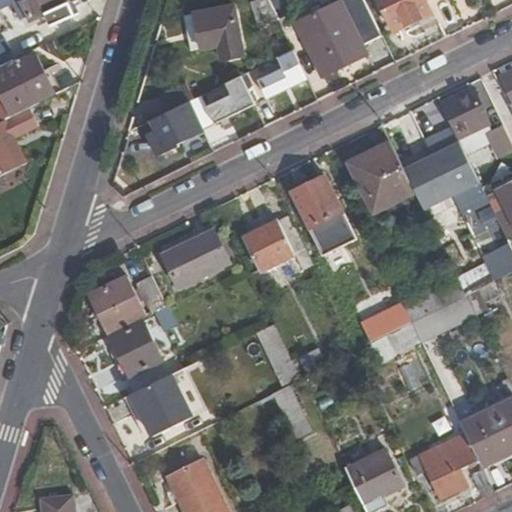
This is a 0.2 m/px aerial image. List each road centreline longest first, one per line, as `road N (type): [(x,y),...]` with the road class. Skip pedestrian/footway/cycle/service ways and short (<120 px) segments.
road 1 (residential): [(60,256),(511,32)]
road 2 (residential): [(137,0),(60,256)]
road 3 (residential): [(38,328),(128,511)]
road 4 (residential): [(38,328),(0,452)]
